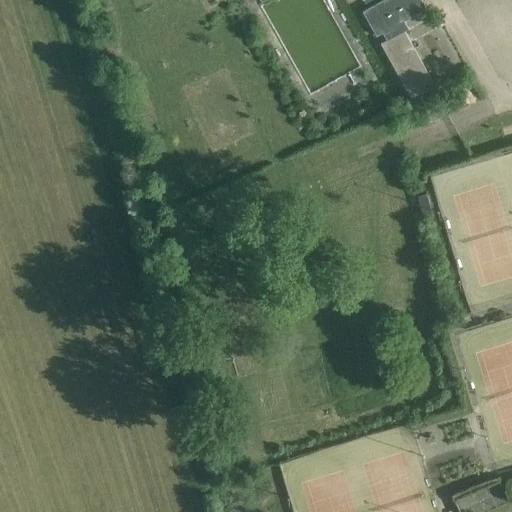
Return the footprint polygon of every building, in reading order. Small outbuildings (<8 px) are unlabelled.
[(383,0),(363,11),(377,36),(383,33),(387,40),(381,43),(411,98),(417,95),(434,85),(400,24),(427,9),(421,0),(383,0)] [(431,193),(422,195),(428,218),(437,215),(431,193)] [(311,239),(316,269),(339,265),(334,235),(311,239)] [(376,463),(367,466),(381,511),(421,511),(403,454),(391,458),(396,472),(380,477),(376,463)] [(464,499),(469,511),(486,511),(511,500),(502,481),(464,499)]
